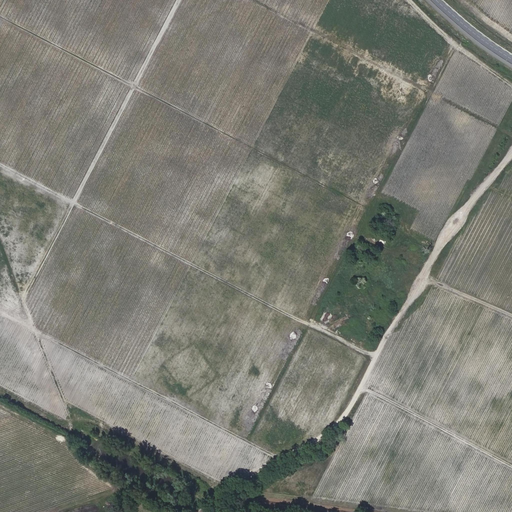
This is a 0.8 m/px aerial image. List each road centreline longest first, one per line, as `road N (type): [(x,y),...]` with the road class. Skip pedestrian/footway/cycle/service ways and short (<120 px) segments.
road 1 (unclassified): [(511,152),(434,253),(338,423),(221,485),(192,511)]
road 2 (track): [(177,0),(22,300),(72,424)]
road 3 (track): [(72,203),(375,355)]
road 4 (track): [(511,466),(360,386)]
road 5 (track): [(411,0),(511,85)]
